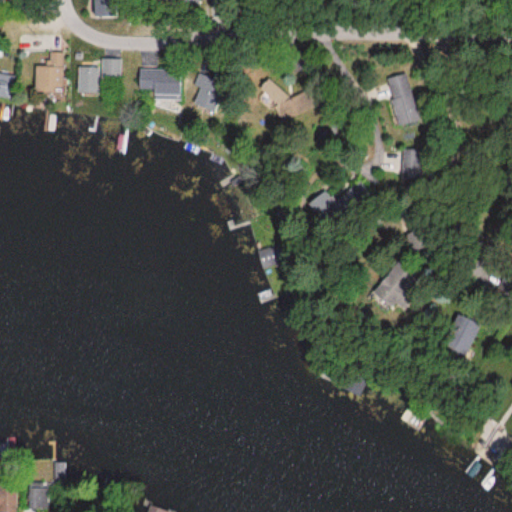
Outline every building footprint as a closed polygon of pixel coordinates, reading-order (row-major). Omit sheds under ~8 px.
[(31,93),(60,94),(62,53),(47,52),(47,67),(33,66),(31,93)] [(121,60),(100,59),(100,68),(76,67),(75,94),(97,95),(98,78),(121,79),(121,60)] [(179,71),(136,70),(136,94),(178,95),(179,71)] [(13,76),(0,73),(0,97),(10,99),(13,76)] [(194,86),(198,88),(191,106),(210,113),(222,82),(199,73),(194,86)] [(410,73),(387,78),(397,125),(420,120),(410,73)] [(420,150),(401,150),(401,179),(420,179),(420,150)] [(367,192),(359,179),(320,205),(329,218),(367,192)] [(258,251),(262,268),(279,265),(275,247),(258,251)] [(388,310),(394,304),(401,310),(411,298),(405,293),(418,279),(398,261),(370,293),(388,310)] [(461,356),(474,323),(450,313),(437,346),(461,356)] [(0,483),(0,510),(17,511),(17,484),(0,483)] [(31,510),(50,510),(50,483),(31,483),(31,510)]
